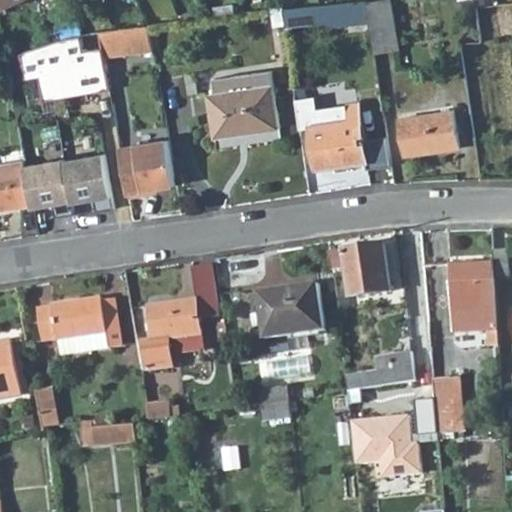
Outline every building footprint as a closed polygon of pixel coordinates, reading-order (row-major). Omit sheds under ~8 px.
[(322,26),(370,22),(366,0),(362,0),(320,4),(322,22),(322,26)] [(375,53),(398,49),(391,0),(366,0),(370,22),(375,53)] [(322,22),(320,4),(284,8),(286,25),(322,22)] [(511,14),(511,11),(496,12),(498,36),(511,34),(511,14)] [(156,49),(152,22),(104,29),(107,53),(156,49)] [(107,53),(104,29),(81,34),(24,53),(1,59),(4,74),(26,69),(28,79),(41,78),(45,101),(112,89),(107,53)] [(215,96),(211,96),(217,138),(282,129),(272,72),(230,78),(232,93),(215,96)] [(213,81),(215,96),(232,93),(230,78),(213,81)] [(360,104),(319,109),(318,97),(297,100),(302,130),(313,128),(319,169),(368,163),(360,104)] [(457,114),(403,119),(406,157),(460,152),(457,114)] [(143,192),(176,186),(169,143),(122,150),(130,199),(145,196),(143,192)] [(69,156),(29,163),(36,203),(76,199),(77,202),(118,195),(110,152),(70,159),(69,156)] [(0,210),(36,203),(29,163),(28,157),(0,164),(0,210)] [(385,247),(330,254),(333,272),(342,270),(346,300),(391,295),(385,247)] [(508,251),(494,252),(495,265),(496,278),(510,277),(508,251)] [(455,321),(497,318),(496,278),(495,265),(452,267),(455,321)] [(214,267),(194,270),(198,302),(151,309),(155,341),(144,343),(148,373),(175,369),(174,357),(204,352),(200,321),(220,318),(214,267)] [(320,288),(261,298),(268,342),(327,333),(320,288)] [(113,350),(124,349),(121,330),(110,332),(105,304),(104,300),(91,303),(90,301),(53,308),(53,310),(37,312),(43,343),(59,340),(60,342),(78,339),(110,334),(113,350)] [(116,302),(105,304),(110,332),(121,330),(116,302)] [(456,336),(498,333),(497,318),(455,321),(456,336)] [(80,356),(113,350),(110,334),(78,339),(80,356)] [(12,342),(0,344),(0,399),(21,396),(12,342)] [(377,373),(348,377),(350,393),(413,383),(416,382),(412,354),(376,359),(377,373)] [(460,379),(434,381),(436,400),(438,436),(456,435),(464,434),(460,379)] [(260,394),(262,408),(291,403),(289,389),(260,394)] [(51,391),(37,393),(41,417),(56,415),(51,391)] [(418,438),(438,436),(436,400),(414,401),(418,438)] [(173,402),(148,406),(150,422),(183,419),(182,408),(174,409),(173,402)] [(265,424),(293,419),(291,403),(262,408),(265,424)] [(420,473),(418,442),(411,443),(411,414),(350,420),(355,466),(375,463),(377,479),(420,473)] [(56,415),(41,417),(44,430),(58,428),(56,415)] [(84,447),(138,442),(136,423),(82,427),(84,447)]
